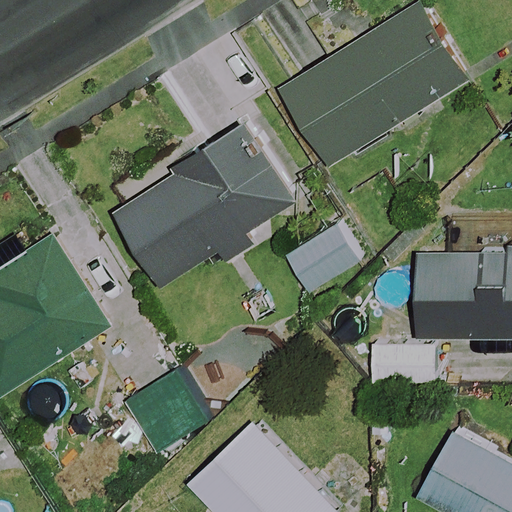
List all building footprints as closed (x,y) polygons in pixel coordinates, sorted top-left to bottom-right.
[(473,79),(421,0),(417,0),(283,88),(336,168),(473,79)] [(208,147),(201,137),(172,157),(179,167),(120,208),(170,279),(218,245),(226,257),(264,231),(261,225),(301,197),(248,120),(208,147)] [(361,255),(337,216),(288,247),(312,286),(361,255)] [(0,274),(0,397),(117,332),(76,259),(65,238),(0,274)] [(420,332),(511,334),(511,242),(510,242),(510,252),(422,249),(420,332)] [(440,344),(373,343),(373,380),(439,381),(440,344)] [(182,362),(130,394),(163,448),(215,416),(182,362)] [(254,419),(192,480),(224,511),(346,511),(347,511),(254,419)] [(456,511),(511,511),(511,454),(454,425),(419,493),(456,511)]
